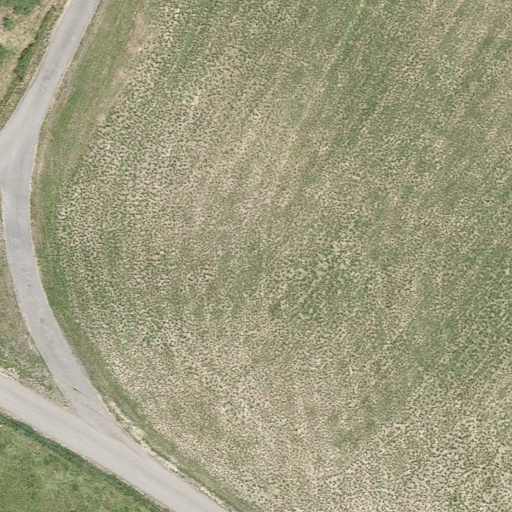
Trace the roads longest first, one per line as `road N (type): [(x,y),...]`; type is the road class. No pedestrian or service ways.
road 1 (unclassified): [(27,133),(17,178),(29,289),(92,440)]
road 2 (unclassified): [(82,0),(27,133)]
road 3 (unclassified): [(92,440),(198,511)]
